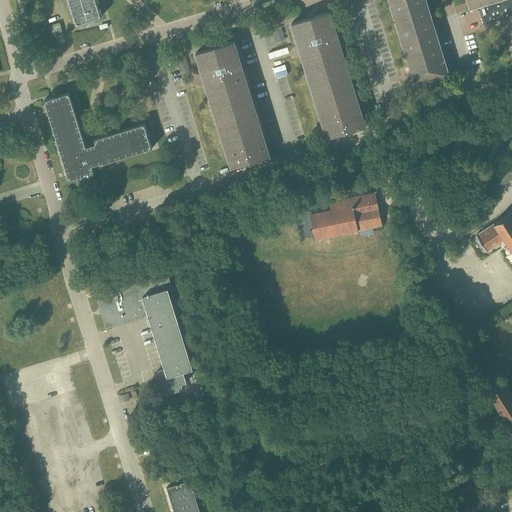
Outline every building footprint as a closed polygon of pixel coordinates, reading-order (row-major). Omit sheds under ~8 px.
[(96,0),(68,0),(76,25),(101,17),(96,0)] [(410,66),(413,76),(415,85),(449,74),(443,56),(444,55),(426,0),(388,0),(409,66),(410,66)] [(511,0),(466,0),(470,10),(479,7),(484,24),(483,25),(511,16),(511,0)] [(456,5),(458,13),(468,10),(466,2),(456,5)] [(327,138),(343,133),(366,126),(330,11),(291,23),(327,138)] [(234,41),(218,46),(196,53),(231,168),(270,156),(234,41)] [(86,146),(79,122),(69,92),(44,100),(69,180),(77,177),(83,195),(97,191),(92,173),(94,172),(92,166),(102,163),(102,164),(152,148),(144,123),(94,139),(96,143),(86,146)] [(478,120),(476,114),(465,117),(467,123),(478,120)] [(310,214),(315,239),(382,225),(375,193),(329,202),(330,210),(310,214)] [(511,212),(494,224),(493,223),(476,234),(487,251),(504,240),(511,251),(511,212)] [(165,369),(163,369),(158,371),(165,396),(183,390),(181,384),(187,382),(184,372),(193,369),(174,309),(178,307),(168,274),(96,296),(106,328),(149,315),(149,317),(151,317),(154,326),(152,326),(165,369)] [(490,393),(488,394),(511,431),(511,397),(504,384),(490,393)] [(200,511),(190,480),(180,483),(180,484),(178,485),(177,484),(167,487),(174,511),(200,511)]
